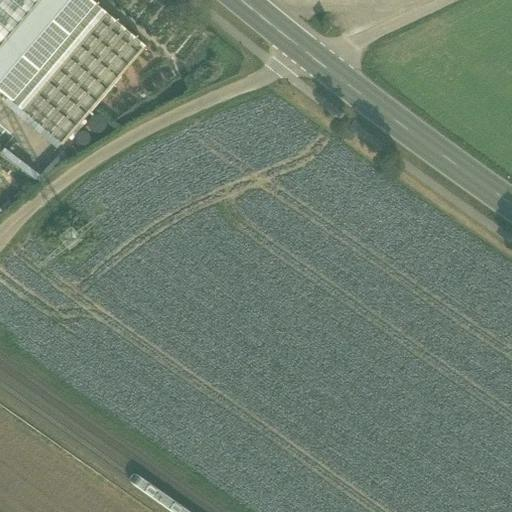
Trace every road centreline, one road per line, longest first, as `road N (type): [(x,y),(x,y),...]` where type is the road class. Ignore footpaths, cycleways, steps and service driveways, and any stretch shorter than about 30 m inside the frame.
road 1 (unclassified): [(311,58),(113,148),(0,234)]
road 2 (primary): [(311,58),(511,206)]
road 3 (track): [(443,0),(311,58)]
